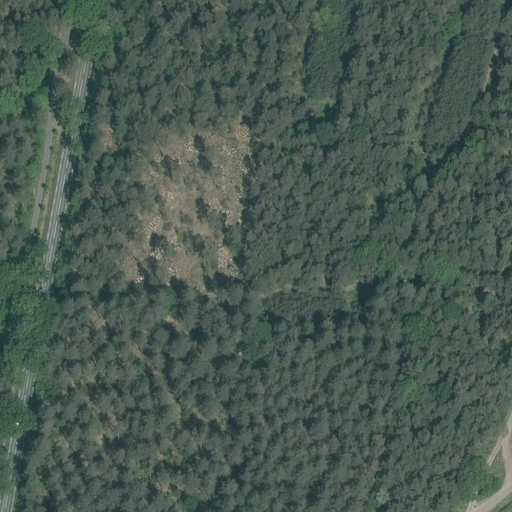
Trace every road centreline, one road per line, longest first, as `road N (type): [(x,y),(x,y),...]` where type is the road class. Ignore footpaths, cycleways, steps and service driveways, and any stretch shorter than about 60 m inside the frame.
road 1 (track): [(511,279),(66,314),(0,274)]
road 2 (secondary): [(94,0),(4,511)]
